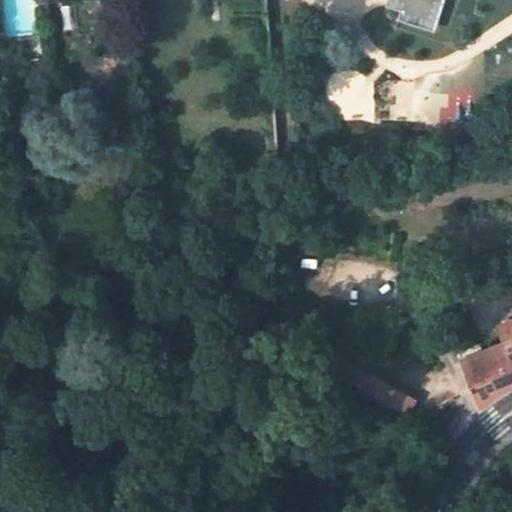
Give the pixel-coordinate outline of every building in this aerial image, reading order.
[(437,22),(444,0),(388,0),(387,5),(437,22)] [(76,3),(63,6),(65,28),(79,26),(76,3)] [(279,155),(266,155),(266,171),(280,171),(279,155)] [(243,156),(218,157),(218,168),(243,166),(243,156)] [(266,171),(267,181),(281,182),(280,171),(266,171)] [(298,216),(298,204),(283,204),(284,217),(298,216)] [(511,337),(464,357),(484,400),(496,392),(510,383),(511,382),(511,337)] [(389,379),(381,393),(409,408),(417,395),(389,379)]
